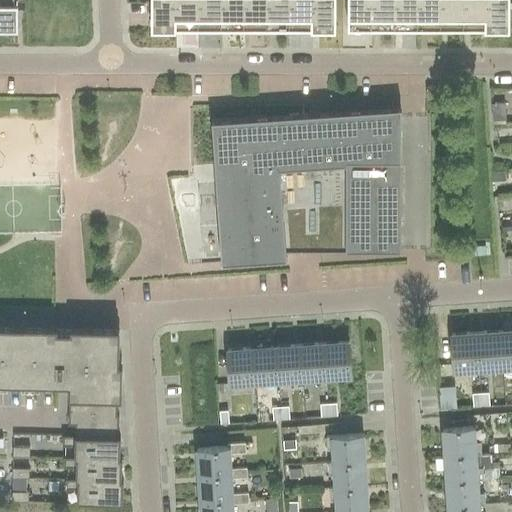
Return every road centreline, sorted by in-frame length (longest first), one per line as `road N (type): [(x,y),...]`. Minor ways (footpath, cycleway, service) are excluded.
road 1 (residential): [(116,60),(511,62)]
road 2 (residential): [(396,297),(145,317)]
road 3 (residential): [(412,511),(396,297)]
road 4 (residential): [(156,511),(145,317)]
road 5 (residential): [(145,317),(0,315)]
